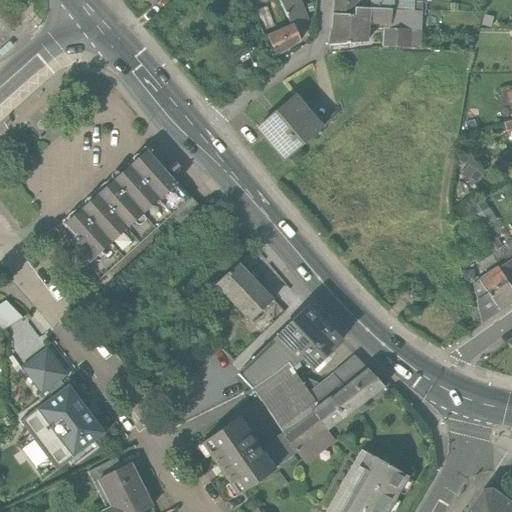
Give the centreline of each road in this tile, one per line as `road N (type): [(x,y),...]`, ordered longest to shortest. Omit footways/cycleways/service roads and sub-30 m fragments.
road 1 (secondary): [(200,132),(331,295),(445,390)]
road 2 (residential): [(0,248),(151,424),(157,466),(169,485),(211,511)]
road 3 (residential): [(326,0),(323,35),(299,64),(200,132)]
road 4 (secondary): [(90,12),(200,132)]
